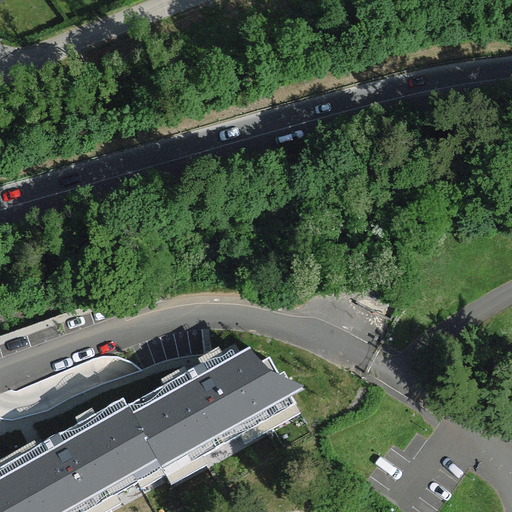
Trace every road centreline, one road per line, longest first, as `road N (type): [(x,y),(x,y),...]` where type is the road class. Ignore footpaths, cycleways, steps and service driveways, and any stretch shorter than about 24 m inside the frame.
road 1 (primary): [(0,211),(364,107),(511,79)]
road 2 (residential): [(0,382),(140,329),(226,316),(293,325),(370,360)]
road 3 (residential): [(7,65),(183,0)]
